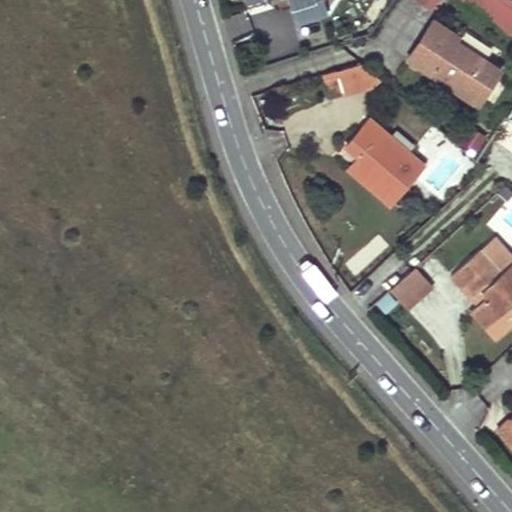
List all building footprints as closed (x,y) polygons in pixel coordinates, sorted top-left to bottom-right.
[(248,0),(249,1),(253,0),(288,0),(291,10),(293,9),(299,23),(329,12),(324,0),(248,0)] [(511,0),(466,0),(464,4),(511,35),(511,0)] [(407,58),(477,103),(499,69),(454,39),(457,35),(432,19),(407,58)] [(372,86),(380,78),(361,61),(338,68),(340,75),(346,94),(372,86)] [(332,99),(346,94),(340,75),(326,80),(332,99)] [(369,118),(346,146),(358,156),(352,163),(370,179),(366,183),(390,204),(423,165),(369,118)] [(478,150),(485,133),(470,127),(463,144),(478,150)] [(348,168),(366,183),(370,179),(352,163),(348,168)] [(511,256),(494,237),(480,250),(500,272),(511,261),(511,256)] [(470,309),(486,328),(511,305),(507,300),(511,295),(511,261),(500,272),(480,250),(478,249),(450,274),(462,286),(467,282),(477,294),(481,290),(485,295),(481,298),(470,309)] [(431,285),(414,267),(389,290),(405,309),(431,285)] [(477,294),(481,298),(485,295),(481,290),(477,294)] [(511,419),(498,431),(511,446),(511,419)]
